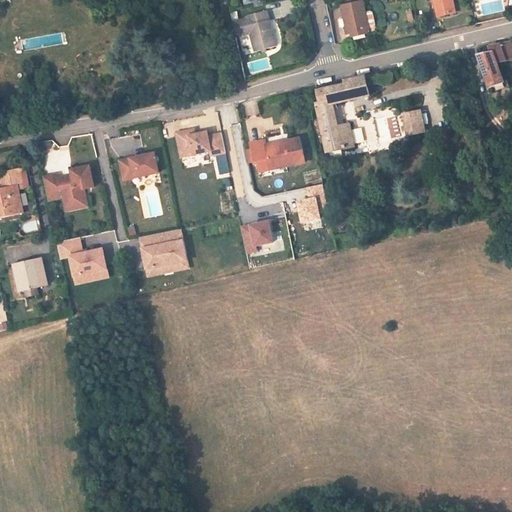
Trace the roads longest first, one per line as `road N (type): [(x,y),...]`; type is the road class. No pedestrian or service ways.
road 1 (residential): [(0,141),(199,106),(331,71)]
road 2 (residential): [(331,71),(511,30)]
